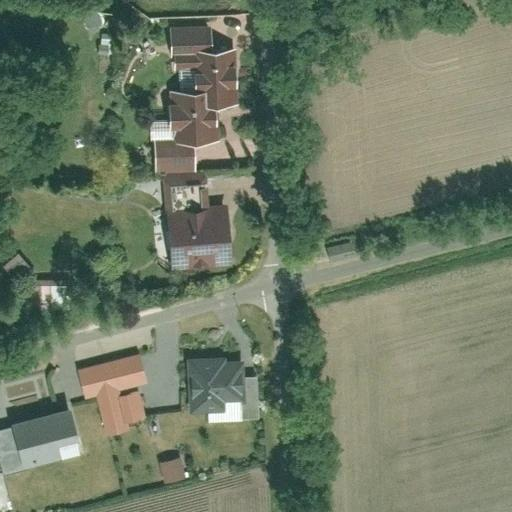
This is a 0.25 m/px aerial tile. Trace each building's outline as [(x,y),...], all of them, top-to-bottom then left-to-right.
[(218,134),(219,104),(239,104),(240,44),(204,44),(203,89),(179,89),(177,132),(218,134)] [(228,176),(173,178),(176,254),(231,252),(228,176)] [(356,256),(352,241),(326,247),(330,262),(356,256)] [(137,350),(76,365),(83,395),(93,392),(103,430),(127,424),(125,416),(142,412),(135,386),(119,390),(118,386),(145,379),(137,350)] [(219,352),(184,352),(185,407),(220,407),(220,395),(240,394),(239,372),(239,357),(220,357),(219,352)] [(253,372),(239,372),(240,394),(240,414),(254,414),(253,372)] [(67,408),(39,415),(40,419),(14,425),(19,444),(0,449),(6,470),(29,464),(27,457),(57,450),(53,435),(73,431),(67,408)] [(161,477),(183,472),(179,453),(157,458),(161,477)]
